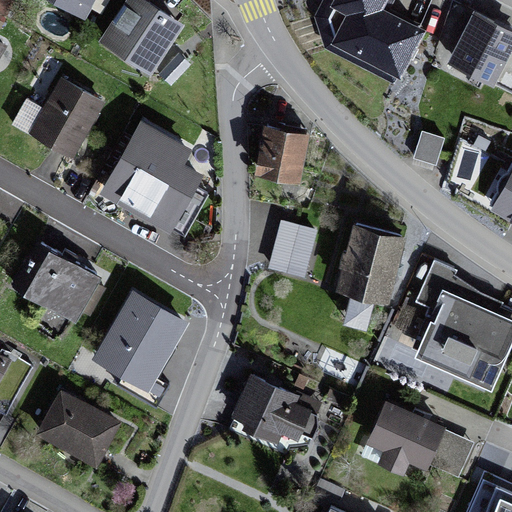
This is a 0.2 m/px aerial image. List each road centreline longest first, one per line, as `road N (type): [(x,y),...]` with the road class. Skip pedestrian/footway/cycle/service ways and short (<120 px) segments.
road 1 (residential): [(278,50),(349,132),(511,261)]
road 2 (residential): [(227,301),(234,89),(278,50)]
road 3 (residential): [(227,301),(0,170)]
road 4 (residential): [(146,511),(227,301)]
